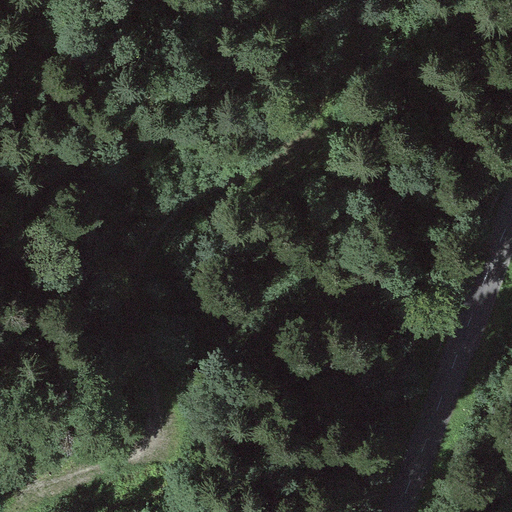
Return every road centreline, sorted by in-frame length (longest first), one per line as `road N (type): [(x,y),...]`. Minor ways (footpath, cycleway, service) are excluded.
road 1 (track): [(356,0),(311,134),(285,155),(204,191),(166,216),(145,243),(132,304),(157,433),(141,454),(11,507)]
road 2 (tertiary): [(396,511),(511,214)]
